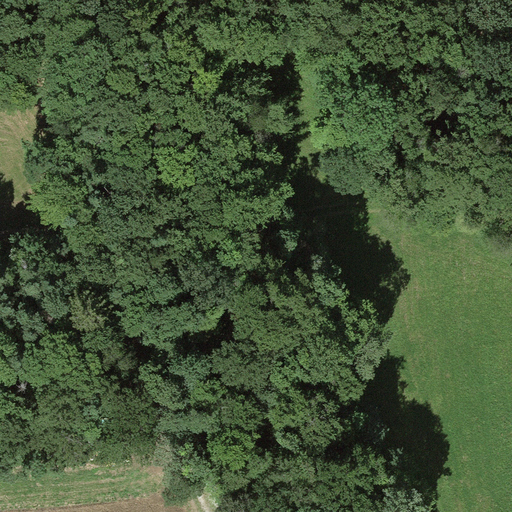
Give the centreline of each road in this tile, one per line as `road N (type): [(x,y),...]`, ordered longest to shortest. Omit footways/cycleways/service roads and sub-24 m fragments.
road 1 (track): [(511,214),(458,197),(388,197),(89,235)]
road 2 (track): [(0,237),(89,235),(118,278),(212,511)]
